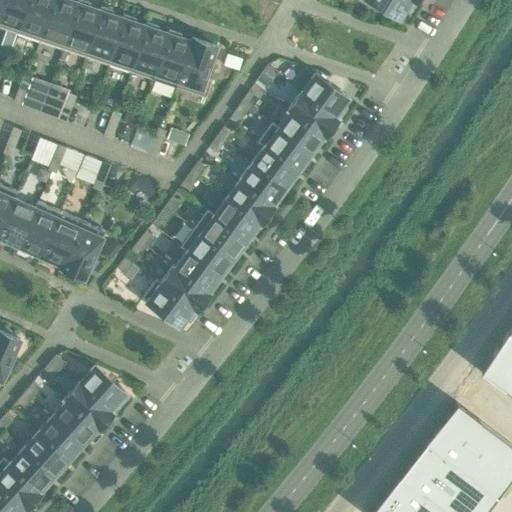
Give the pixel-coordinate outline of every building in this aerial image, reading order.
[(0,26),(16,32),(26,0),(1,0),(0,4),(0,26)] [(39,40),(52,0),(26,0),(16,32),(39,40)] [(61,48),(77,0),(76,0),(76,1),(73,0),(52,0),(39,40),(61,48)] [(84,55),(101,6),(100,6),(99,9),(89,5),(90,2),(83,0),(77,0),(61,48),(84,55)] [(414,1),(412,0),(369,0),(402,20),(414,1)] [(107,63),(124,14),(123,13),(122,16),(112,13),(113,10),(101,6),(84,55),(107,63)] [(130,71),(146,21),(145,21),(144,24),(134,21),(135,18),(124,14),(107,63),(130,71)] [(152,79),(169,29),(168,29),(167,32),(157,28),(158,25),(146,21),(130,71),(152,79)] [(175,86),(192,37),(191,37),(190,39),(180,36),(181,33),(169,29),(152,79),(175,86)] [(205,76),(215,45),(192,37),(175,86),(205,97),(211,79),(205,76)] [(266,86),(277,71),(266,64),(256,79),(266,86)] [(351,99),(313,72),(312,74),(304,68),(292,84),(300,90),(337,118),(351,99)] [(26,90),(31,77),(22,74),(17,87),(26,90)] [(20,103),(26,90),(17,87),(12,100),(20,103)] [(248,106),(255,95),(248,90),(240,100),(248,106)] [(337,118),(300,90),(287,108),(324,135),(337,118)] [(70,107),(75,95),(67,91),(62,104),(70,107)] [(241,116),(248,106),(240,100),(233,111),(241,116)] [(65,120),(70,107),(62,104),(57,117),(65,120)] [(324,135),(287,108),(286,109),(288,110),(277,125),(271,120),(270,122),(310,152),(322,136),(323,137),(324,135)] [(115,125),(120,112),(112,109),(107,122),(115,125)] [(110,138),(115,125),(107,122),(102,135),(110,138)] [(310,152),(270,122),(257,139),(297,169),(310,152)] [(223,141),(230,131),(223,125),(215,135),(223,141)] [(15,142),(20,129),(12,126),(7,138),(15,142)] [(160,142),(165,129),(157,126),(152,139),(160,142)] [(215,151),(223,141),(215,135),(208,145),(215,151)] [(10,155),(15,142),(7,138),(2,151),(10,155)] [(155,155),(160,142),(152,139),(147,152),(155,155)] [(297,169),(257,139),(256,141),(262,145),(250,161),(285,187),(297,169)] [(60,159),(65,146),(57,143),(52,156),(60,159)] [(55,172),(60,159),(52,156),(47,169),(55,172)] [(105,177),(110,164),(102,160),(97,173),(105,177)] [(197,176),(205,166),(197,160),(189,170),(197,176)] [(285,187),(250,161),(238,179),(273,205),(281,193),(280,192),(285,187)] [(190,186),(197,176),(189,170),(182,180),(190,186)] [(100,189),(105,177),(97,173),(92,186),(100,189)] [(273,205),(238,179),(225,196),(260,222),(273,205)] [(0,226),(16,190),(0,182),(0,226)] [(17,248),(38,200),(37,199),(34,206),(14,197),(17,190),(16,190),(0,226),(0,240),(6,243),(7,240),(17,244),(16,247),(17,248)] [(171,211),(179,201),(171,195),(163,205),(171,211)] [(260,222),(225,196),(212,213),(206,208),(205,209),(246,239),(250,233),(251,234),(260,222)] [(39,257),(60,210),(38,200),(17,248),(28,253),(29,250),(39,254),(37,257),(39,257)] [(164,221),(171,211),(163,205),(156,215),(164,221)] [(246,239),(205,209),(192,226),(233,256),(246,239)] [(60,267),(82,219),(60,210),(39,257),(50,262),(51,260),(61,264),(59,267),(60,267)] [(83,277),(104,229),(82,219),(60,267),(83,277)] [(233,256),(192,226),(180,244),(220,274),(233,256)] [(145,245),(153,235),(145,229),(137,239),(145,245)] [(137,255),(145,245),(137,239),(129,249),(137,255)] [(220,274),(180,244),(179,245),(185,250),(174,264),(172,263),(171,264),(208,292),(209,290),(208,290),(220,274)] [(123,272),(131,262),(124,256),(116,266),(123,272)] [(208,292),(171,264),(159,280),(155,277),(154,279),(196,309),(208,292)] [(196,309),(154,279),(140,297),(182,328),(196,309)] [(0,380),(19,338),(0,329),(0,380)] [(508,331),(480,370),(511,394),(511,334),(508,331)] [(53,376),(65,362),(55,353),(43,368),(53,376)] [(128,394),(93,363),(78,380),(112,412),(128,394)] [(31,396),(39,387),(32,380),(24,390),(31,396)] [(112,412),(78,380),(63,396),(97,427),(112,412)] [(23,406),(31,396),(24,390),(16,400),(23,406)] [(97,427),(63,396),(62,397),(64,399),(51,414),(82,443),(95,428),(96,429),(97,427)] [(455,401),(424,441),(425,441),(497,496),(511,476),(511,444),(478,419),(455,401)] [(0,426),(3,429),(11,419),(4,413),(0,417),(0,426)] [(82,443),(51,414),(36,430),(67,459),(82,443)] [(67,459),(36,430),(22,446),(53,475),(67,459)] [(425,441),(397,476),(445,511),(484,511),(497,496),(425,441)] [(53,475),(22,446),(8,461),(2,455),(1,457),(39,491),(49,481),(48,480),(53,475)] [(39,491),(1,457),(0,458),(0,484),(25,507),(39,491)] [(397,475),(368,511),(445,511),(397,476),(397,475)] [(20,511),(25,507),(0,484),(0,511),(20,511)]
